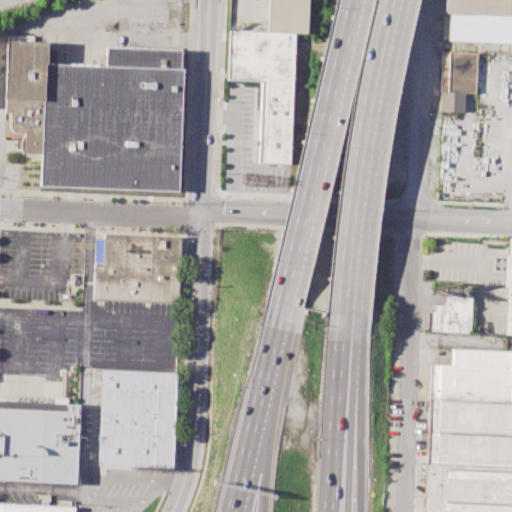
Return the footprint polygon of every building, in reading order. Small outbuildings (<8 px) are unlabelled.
[(267,0),(266,31),(294,32),(306,33),(307,0),(267,0)] [(449,39),(511,42),(511,0),(443,0),(443,13),(451,14),(449,39)] [(228,29),(223,163),(290,164),(294,32),(266,31),(228,29)] [(5,40),(4,99),(43,100),(44,64),(45,42),(5,40)] [(44,64),(105,66),(105,47),(180,49),(177,190),(39,186),(40,154),(43,100),(44,64)] [(438,113),(463,113),(463,92),(474,92),(475,52),(448,52),(447,91),(438,91),(438,113)] [(4,99),(3,113),(9,113),(9,127),(11,131),(15,133),(23,133),(23,136),(21,141),(20,147),(22,153),(40,154),(43,100),(4,99)] [(103,234),(102,263),(94,263),(92,299),(176,302),(179,237),(103,234)] [(445,296),(471,297),(470,333),(430,331),(431,312),(434,312),(434,305),(444,305),(445,296)] [(511,401),(511,351),(452,349),(451,364),(430,363),(428,398),(511,401)] [(100,368),(97,465),(171,468),(174,371),(100,368)] [(511,401),(428,398),(425,463),(511,465),(511,401)] [(0,407),(0,480),(75,484),(79,404),(65,404),(65,411),(0,407)] [(511,511),(511,465),(425,463),(423,511),(511,511)] [(73,511),(74,506),(0,503),(0,511),(73,511)]
